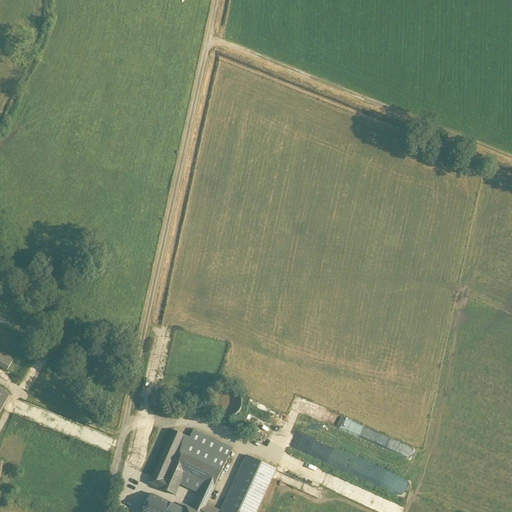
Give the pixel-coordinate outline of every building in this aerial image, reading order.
[(13,359),(0,352),(0,366),(7,371),(13,359)] [(0,410),(9,394),(0,389),(0,410)] [(187,438),(182,435),(182,437),(168,465),(184,472),(203,482),(212,487),(231,448),(192,429),(187,438)] [(114,437),(89,430),(85,444),(110,451),(114,437)] [(172,432),(147,482),(157,487),(168,465),(182,437),(172,432)] [(257,511),(277,469),(248,456),(221,511),(257,511)] [(157,487),(173,495),(178,483),(184,472),(168,465),(157,487)] [(178,483),(197,492),(203,482),(184,472),(178,483)] [(190,508),(187,507),(185,510),(184,511),(216,511),(218,510),(204,503),(212,487),(203,482),(197,492),(190,508)] [(184,511),(185,510),(154,495),(153,495),(144,511),(184,511)]
